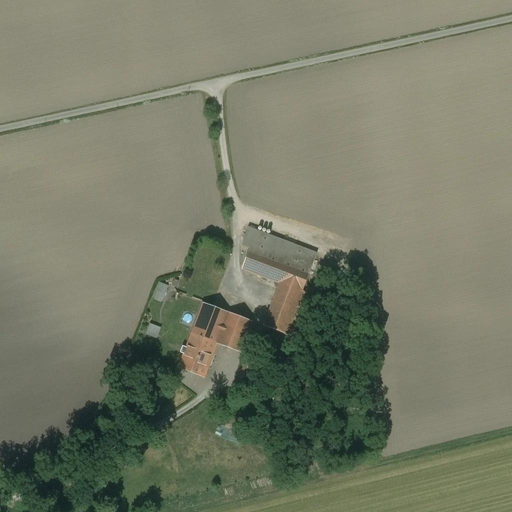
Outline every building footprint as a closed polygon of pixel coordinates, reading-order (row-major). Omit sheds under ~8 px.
[(323,248),(252,221),(245,240),(254,243),(246,265),(283,278),(267,321),(292,330),(323,248)] [(157,297),(165,301),(171,285),(163,281),(157,297)] [(257,315),(208,297),(183,363),(210,373),(223,339),(245,347),(257,315)] [(159,341),(164,326),(152,322),(147,337),(159,341)] [(260,362),(250,358),(243,377),(253,381),(260,362)] [(228,427),(248,433),(252,420),(231,414),(228,427)]
